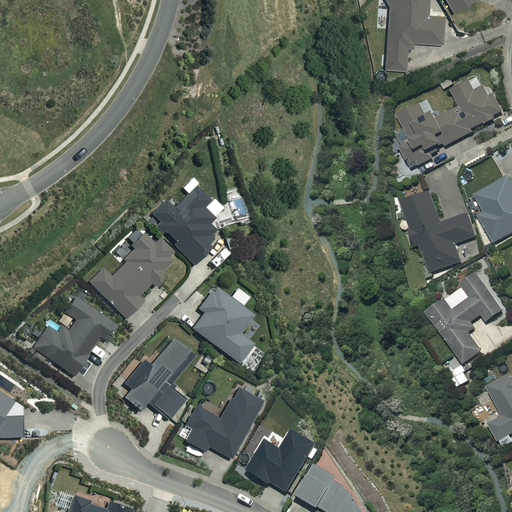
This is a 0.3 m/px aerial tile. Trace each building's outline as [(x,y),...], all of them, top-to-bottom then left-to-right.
[(430,0),(386,0),(391,8),(387,70),(406,71),(410,49),(418,44),(445,44),(445,19),(430,14),(430,0)] [(447,0),(456,14),(479,0),(478,0),(447,0)] [(478,93),(473,82),(454,92),(462,108),(439,120),(436,114),(432,116),(426,105),(401,119),(414,144),(403,150),(414,172),(432,162),(442,151),(506,117),(490,87),(478,93)] [(511,180),(511,179),(478,197),(487,215),(481,218),(496,244),(511,234),(511,180)] [(212,202),(198,187),(174,209),(167,201),(152,214),(162,224),(159,228),(193,265),(210,250),(216,230),(211,225),(216,221),(205,209),(212,202)] [(444,225),(434,195),(404,205),(419,249),(423,248),(432,273),(463,263),(457,244),(478,238),(471,217),(444,225)] [(124,323),(147,302),(144,299),(157,287),(160,291),(186,267),(161,239),(153,245),(144,234),(130,247),(134,251),(123,261),(126,264),(112,277),(105,269),(89,283),(124,323)] [(508,312),(482,275),(464,288),(466,291),(430,315),(465,365),(484,352),(472,334),(478,330),(473,324),(484,316),(490,325),(508,312)] [(257,317),(222,292),(212,293),(199,311),(205,315),(193,330),(240,364),(254,345),(243,336),(257,317)] [(118,326),(78,298),(66,314),(77,322),(70,332),(63,327),(58,334),(49,327),(34,348),(74,377),(89,357),(87,356),(100,338),(106,343),(118,326)] [(195,358),(175,341),(152,367),(145,361),(125,385),(132,390),(125,398),(140,411),(147,403),(168,421),(186,400),(170,387),(195,358)] [(472,383),(467,375),(456,381),(461,390),(472,383)] [(511,377),(490,390),(506,418),(491,426),(500,442),(511,435),(511,377)] [(263,403),(238,388),(219,420),(196,406),(185,424),(194,429),(186,442),(204,452),(207,446),(229,459),(263,403)] [(15,403),(0,393),(0,438),(0,439),(23,438),(22,415),(15,403)] [(317,448),(293,433),(280,452),(266,443),(247,473),(269,486),(270,483),(288,494),(317,448)] [(337,482),(317,469),(298,499),(317,511),(320,511),(321,511),(322,511),(361,511),(346,492),(335,485),(337,482)] [(107,510),(76,497),(69,511),(132,511),(110,503),(107,510)]
